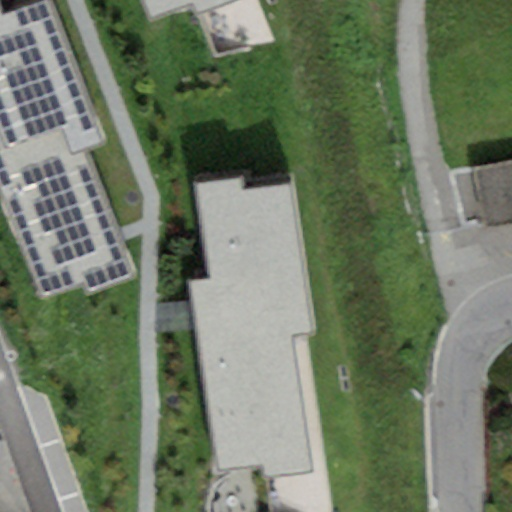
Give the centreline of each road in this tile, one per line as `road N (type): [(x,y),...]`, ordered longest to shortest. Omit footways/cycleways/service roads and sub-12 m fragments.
road 1 (residential): [(463,511),(455,376),(473,322),(499,298),(511,298)]
road 2 (residential): [(46,511),(0,381)]
